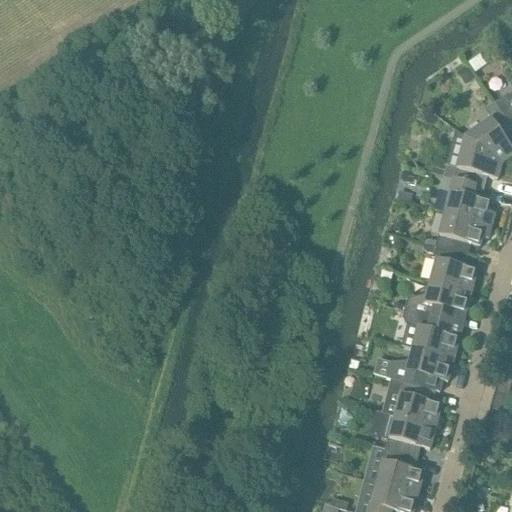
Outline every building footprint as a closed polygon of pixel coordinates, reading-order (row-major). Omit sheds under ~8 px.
[(496,51),(494,58),(499,63),(505,64),(511,60),(511,54),(511,52),(508,47),(501,47),(496,51)] [(469,71),(459,78),(462,83),(472,76),(469,71)] [(511,106),(506,98),(495,105),(511,129),(511,106)] [(491,122),(466,140),(502,166),(511,158),(511,150),(505,140),(511,134),(511,129),(495,105),(485,112),(491,122)] [(446,167),(443,179),(476,188),(479,177),(498,182),(502,166),(466,140),(458,170),(446,167)] [(451,195),(445,216),(486,227),(492,205),(473,200),(476,188),(443,179),(440,192),(451,195)] [(412,196),(399,193),(397,202),(410,205),(412,196)] [(439,237),(435,249),(468,258),(471,247),(480,249),(486,227),(445,216),(440,237),(439,237)] [(437,263),(431,284),(471,295),(477,273),(465,270),(468,258),(435,249),(432,262),(437,263)] [(471,295),(431,284),(428,296),(408,301),(405,313),(421,318),(454,326),(457,315),(465,317),(471,295)] [(401,348),(413,352),(454,362),(460,340),(451,338),(454,326),(421,318),(405,313),(402,321),(407,327),(401,348)] [(454,362),(413,352),(410,363),(391,365),(387,380),(403,385),(436,394),(439,382),(448,385),(454,362)] [(511,373),(511,371),(501,369),(499,377),(510,380),(511,373)] [(401,398),(395,419),(436,430),(442,407),(433,405),(436,394),(403,385),(400,397),(401,398)] [(505,401),(493,398),(490,412),(502,415),(505,401)] [(388,441),(385,452),(418,461),(421,449),(430,452),(436,430),(395,419),(377,414),(375,422),(380,439),(388,441)] [(483,434),(480,447),(493,451),(497,438),(483,434)] [(493,451),(480,447),(478,454),(492,458),(493,451)] [(418,461),(385,452),(382,465),(383,465),(378,486),(418,497),(424,475),(401,469),(404,457),(418,461)] [(414,511),(418,497),(378,486),(372,507),(371,507),(369,511),(414,511)] [(331,508),(343,511),(346,511),(348,506),(333,501),(331,508)]
